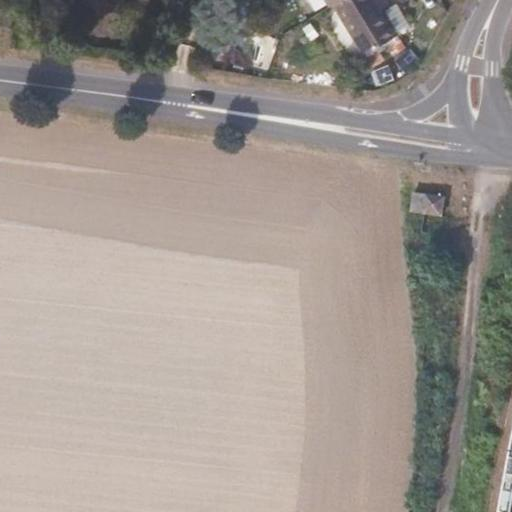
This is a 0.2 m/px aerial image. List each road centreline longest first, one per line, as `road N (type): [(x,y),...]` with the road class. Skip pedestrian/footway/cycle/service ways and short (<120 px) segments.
road 1 (tertiary): [(328,126),(0,79)]
road 2 (tertiary): [(502,151),(497,66),(509,0)]
road 3 (tertiary): [(476,149),(328,126)]
road 4 (tertiary): [(457,75),(410,120),(328,126)]
